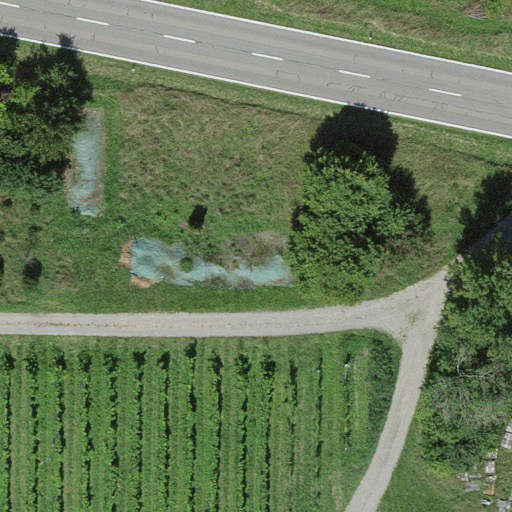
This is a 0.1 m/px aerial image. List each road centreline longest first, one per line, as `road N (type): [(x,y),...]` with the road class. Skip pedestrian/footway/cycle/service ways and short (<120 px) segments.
road 1 (tertiary): [(511,107),(0,4)]
road 2 (track): [(461,268),(359,314),(280,327),(0,327)]
road 3 (track): [(361,511),(431,309),(461,268),(511,230)]
